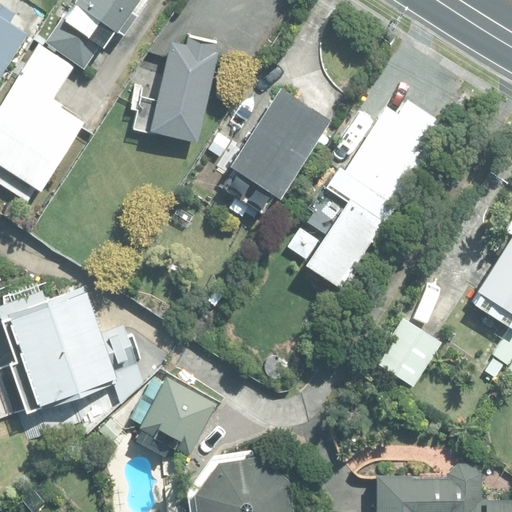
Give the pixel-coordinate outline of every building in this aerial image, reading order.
[(70,0),(62,12),(59,10),(41,35),(79,61),(82,64),(98,39),(102,42),(111,28),(115,29),(116,27),(121,30),(141,0),(70,0)] [(0,21),(0,80),(27,38),(0,21)] [(36,38),(0,93),(0,159),(38,185),(80,121),(58,106),(61,102),(52,96),(74,63),(36,38)] [(141,99),(134,136),(200,149),(220,57),(216,56),(218,47),(189,40),(186,50),(171,47),(159,103),(141,99)] [(328,232),(307,265),(342,287),(372,238),(373,239),(448,118),(406,92),(397,107),(386,100),(344,166),(339,162),(327,182),(323,179),(307,204),(313,207),(306,218),(328,232)] [(282,97),(233,177),(283,208),(332,129),(282,97)] [(215,211),(225,217),(231,208),(221,202),(215,211)] [(193,219),(178,210),(172,221),(186,230),(193,219)] [(511,249),(472,310),(508,333),(486,367),(501,376),(511,360),(511,226),(506,236),(511,240),(511,249)] [(0,312),(0,321),(19,372),(10,376),(28,423),(114,390),(118,400),(145,389),(123,330),(101,338),(83,292),(57,303),(53,292),(0,312)] [(404,321),(375,368),(414,392),(443,345),(404,321)] [(153,385),(133,423),(143,428),(135,442),(167,459),(172,451),(189,460),(217,409),(168,381),(163,391),(153,385)] [(214,454),(193,483),(197,511),(291,511),(287,474),(256,449),(214,454)] [(511,511),(511,508),(491,508),(491,504),(482,504),(482,481),(472,470),(460,469),(450,480),(450,485),(378,484),(378,511),(511,511)] [(39,511),(59,493),(46,479),(20,504),(28,511),(39,511)]
